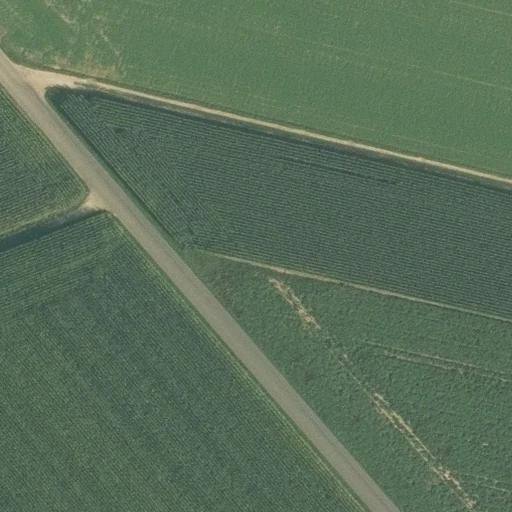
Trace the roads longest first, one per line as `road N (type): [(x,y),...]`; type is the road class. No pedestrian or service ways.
road 1 (residential): [(0,63),(389,511)]
road 2 (track): [(511,183),(51,76),(16,82)]
road 3 (track): [(114,197),(0,243)]
